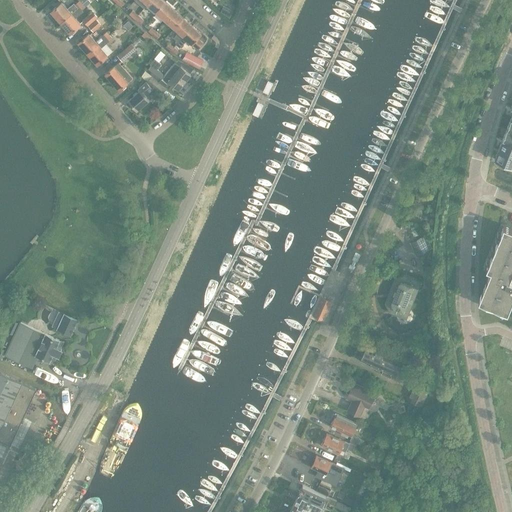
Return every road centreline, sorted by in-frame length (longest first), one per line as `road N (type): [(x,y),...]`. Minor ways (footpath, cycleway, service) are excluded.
road 1 (residential): [(247,511),(281,454),(485,0)]
road 2 (tertiary): [(30,510),(112,366),(197,180)]
road 3 (tertiary): [(197,180),(281,0)]
road 4 (residential): [(142,142),(17,0)]
road 5 (unclassified): [(469,333),(503,511)]
road 6 (unclassified): [(474,180),(465,225),(469,333)]
road 7 (residential): [(142,142),(213,77),(229,42)]
road 8 (residential): [(474,180),(511,52)]
